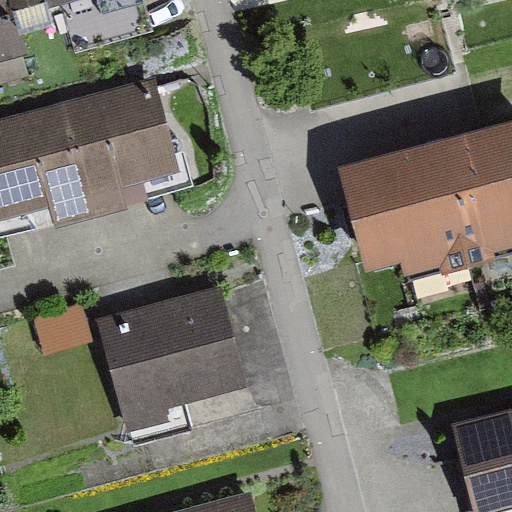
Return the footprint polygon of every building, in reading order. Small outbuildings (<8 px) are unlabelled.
[(0,0),(0,63),(27,56),(14,13),(49,2),(51,10),(64,6),(78,54),(154,32),(144,0),(0,0)] [(181,178),(157,83),(0,123),(0,228),(51,215),(56,235),(129,217),(123,193),(181,178)] [(511,123),(339,171),(369,278),(405,268),(409,282),(445,272),(447,281),(498,267),(497,261),(511,256),(511,123)] [(252,388),(224,288),(99,324),(134,450),(196,432),(189,406),(252,388)] [(84,306),(35,320),(46,357),(95,343),(84,306)] [(511,511),(511,408),(453,424),(475,511),(511,511)] [(257,511),(253,494),(186,511),(257,511)]
